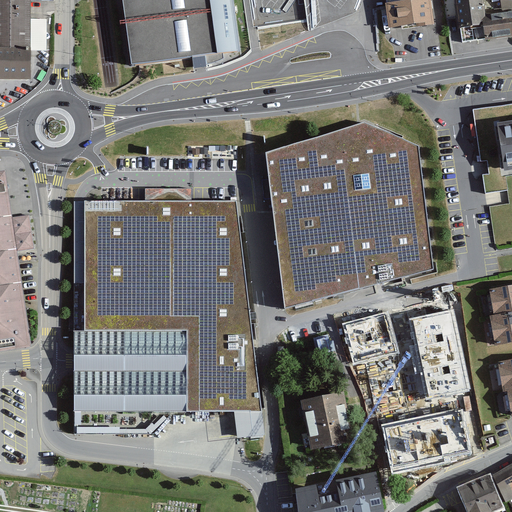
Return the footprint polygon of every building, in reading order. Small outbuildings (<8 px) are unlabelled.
[(28,0),(0,0),(0,78),(30,78),(28,0)] [(120,0),(130,68),(240,52),(232,0),(120,0)] [(386,0),(392,30),(427,24),(422,0),(386,0)] [(482,0),(453,0),(460,46),(511,38),(511,15),(485,19),(482,0)] [(511,0),(499,0),(502,10),(511,7),(511,0)] [(511,105),(473,110),(491,213),(497,244),(511,242),(511,105)] [(364,127),(270,154),(274,189),(287,295),(289,311),(434,274),(419,152),(364,127)] [(10,220),(1,166),(0,166),(0,349),(31,344),(16,252),(10,220)] [(100,200),(83,200),(84,271),(85,331),(72,331),(74,417),(234,415),(239,443),(266,437),(263,412),(236,200),(192,200),(127,200),(100,200)] [(28,217),(10,220),(16,252),(34,249),(28,217)] [(511,283),(488,288),(497,343),(511,340),(511,283)] [(453,309),(407,318),(415,356),(462,348),(453,309)] [(341,323),(351,364),(399,352),(389,310),(341,323)] [(462,348),(415,356),(424,399),(472,390),(462,348)] [(511,359),(500,361),(509,418),(511,417),(511,359)] [(340,392),(299,401),(310,452),(351,444),(340,392)] [(463,409),(422,417),(431,462),(472,453),(463,409)] [(422,417),(380,425),(390,470),(431,462),(422,417)] [(511,462),(454,488),(465,511),(496,511),(493,505),(511,496),(511,462)] [(383,511),(376,472),(295,489),(298,511),(383,511)]
